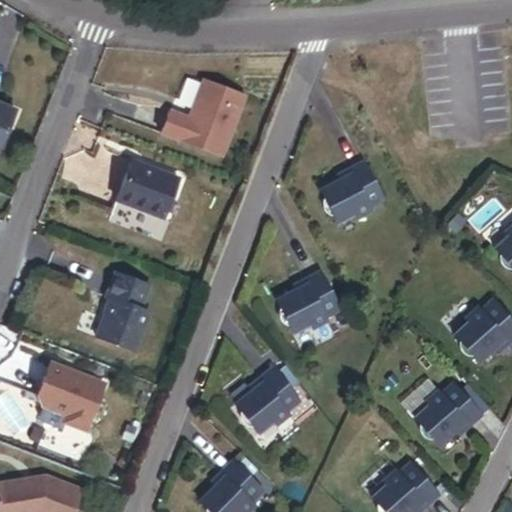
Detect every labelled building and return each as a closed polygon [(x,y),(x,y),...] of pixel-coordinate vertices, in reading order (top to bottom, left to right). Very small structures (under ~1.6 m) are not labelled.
[(254,124),(211,107),(197,145),(179,138),(170,161),(230,184),(254,124)] [(26,131),(0,120),(0,169),(9,173),(26,131)] [(175,237),(191,198),(145,180),(130,219),(175,237)] [(393,229),(372,190),(358,197),(360,202),(349,208),(329,218),(346,252),(364,243),(366,247),(380,240),(378,236),(393,229)] [(360,202),(358,197),(346,203),(349,208),(360,202)] [(511,268),(503,276),(511,286),(511,268)] [(122,307),(126,309),(111,346),(151,363),(166,324),(156,320),(166,297),(132,283),(122,307)] [(345,313),(337,296),(329,300),(337,317),(345,313)] [(329,300),(328,299),(313,307),(316,312),(305,317),(284,328),(302,362),(319,353),(321,357),(336,350),(334,346),(348,338),(337,317),(329,300)] [(316,312),(313,307),(302,313),(305,317),(316,312)] [(462,363),(487,391),(504,376),(511,369),(511,341),(501,328),(488,339),(486,336),(474,346),(477,350),(462,363)] [(67,374),(54,407),(58,416),(83,426),(80,433),(101,441),(120,395),(67,374)] [(302,408),(291,394),(284,400),(295,413),(302,408)] [(284,400),(281,396),(268,406),(271,410),(261,418),(244,432),(267,462),(282,450),(286,454),(298,444),(295,440),(308,430),(295,413),(284,400)] [(271,410),(268,406),(258,414),(261,418),(271,410)] [(422,446),(447,475),(465,460),(474,451),(478,455),(490,444),(461,411),(449,422),(446,419),(434,430),(437,433),(422,446)] [(468,463),(478,455),(474,451),(465,460),(468,463)] [(55,481),(3,489),(6,511),(84,511),(91,495),(55,481)] [(264,511),(241,489),(229,501),(233,504),(225,511),(264,511)] [(437,511),(418,491),(406,502),(403,498),(391,509),(394,511),(437,511)] [(225,511),(233,504),(229,501),(220,510),(222,511),(225,511)]
